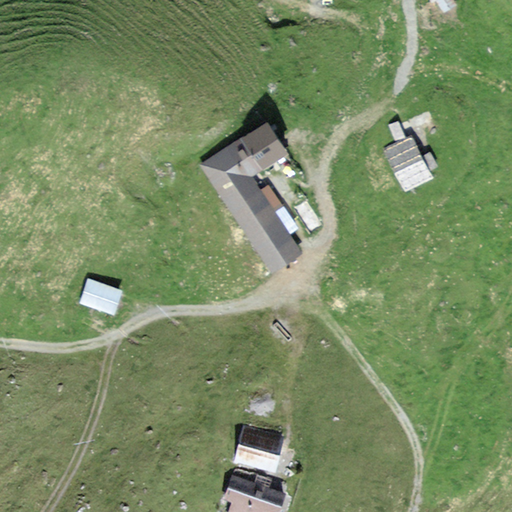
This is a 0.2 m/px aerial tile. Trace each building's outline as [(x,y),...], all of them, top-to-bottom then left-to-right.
[(410,145),(386,156),(403,197),(428,186),(410,145)] [(245,148),(203,174),(265,277),(293,261),(250,189),(264,181),(245,148)] [(121,288),(88,277),(79,303),(112,315),(121,288)] [(284,436),(244,426),(235,463),(275,473),(284,436)] [(281,511),(287,493),(231,475),(223,499),(233,503),(229,511),(281,511)]
